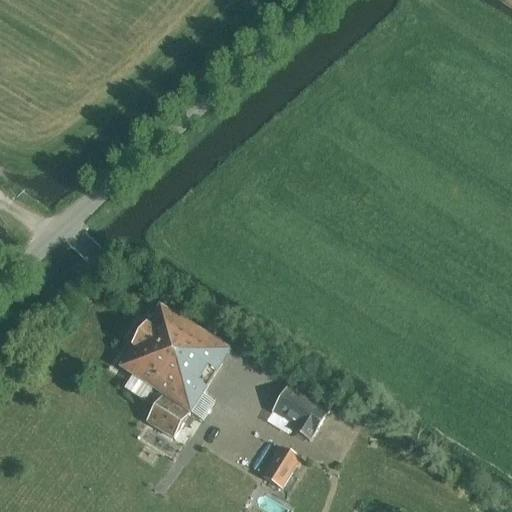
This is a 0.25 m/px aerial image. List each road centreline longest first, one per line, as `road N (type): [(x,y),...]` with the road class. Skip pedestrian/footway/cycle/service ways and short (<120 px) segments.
road 1 (unclassified): [(0,287),(328,0)]
road 2 (track): [(511,100),(432,55),(411,0)]
